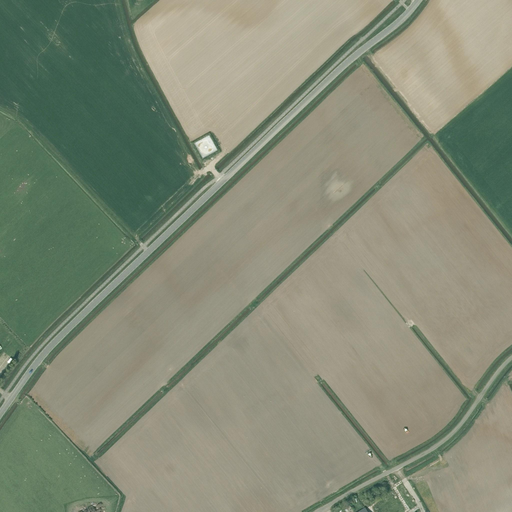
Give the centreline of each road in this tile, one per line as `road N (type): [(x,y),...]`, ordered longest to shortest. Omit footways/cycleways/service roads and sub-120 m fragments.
road 1 (tertiary): [(0,414),(57,339),(418,0)]
road 2 (unclassified): [(316,511),(441,442),(511,357)]
